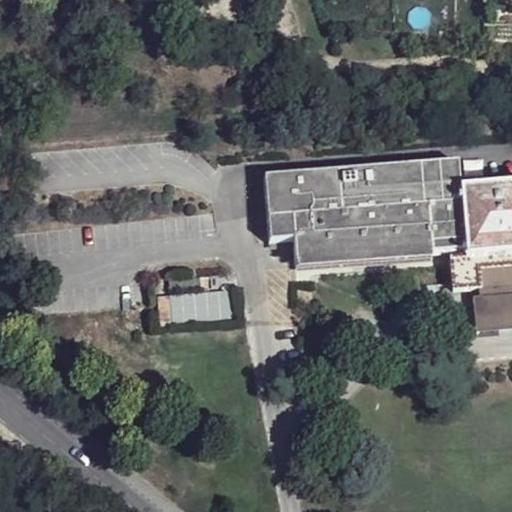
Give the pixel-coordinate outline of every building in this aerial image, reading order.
[(463,246),(459,207),(459,194),(461,194),(457,166),(263,178),(267,246),(291,245),(294,268),(296,268),(428,259),(431,259),(431,249),(463,246)] [(473,304),(511,300),(511,189),(461,194),(459,194),(459,207),(463,246),(464,261),(448,263),(451,296),(465,295),(466,305),(473,304)] [(429,265),(428,259),(296,268),(297,276),(429,265)] [(228,292),(168,296),(170,323),(230,320),(228,292)] [(511,300),(473,304),(476,349),(511,346),(511,300)]
